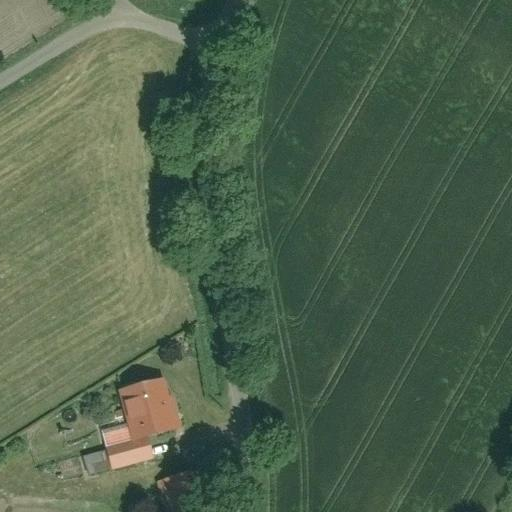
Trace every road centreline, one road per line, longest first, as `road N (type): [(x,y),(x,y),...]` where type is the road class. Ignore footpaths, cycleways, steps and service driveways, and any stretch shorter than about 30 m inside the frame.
road 1 (unclassified): [(204,51),(200,180),(243,430),(248,511)]
road 2 (residential): [(204,51),(131,20),(102,23),(0,79)]
